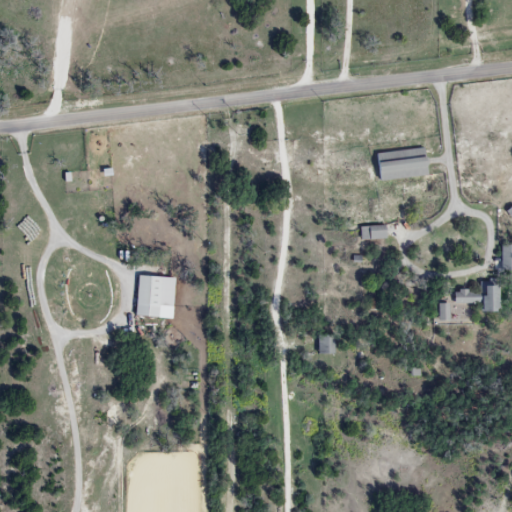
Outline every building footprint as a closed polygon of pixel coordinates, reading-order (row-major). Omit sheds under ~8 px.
[(426,177),(423,149),(373,154),(376,181),(426,177)] [(384,228),(361,228),(361,241),(384,241),(384,228)] [(502,272),(511,272),(511,246),(502,246),(502,272)] [(135,317),(163,318),(163,309),(171,309),(173,279),(137,277),(135,317)] [(478,306),(478,312),(494,312),(494,287),(479,286),(479,293),(452,292),(452,305),(478,306)] [(447,306),(436,306),(436,322),(447,322),(447,306)] [(334,335),(317,335),(317,355),(334,355),(334,335)]
